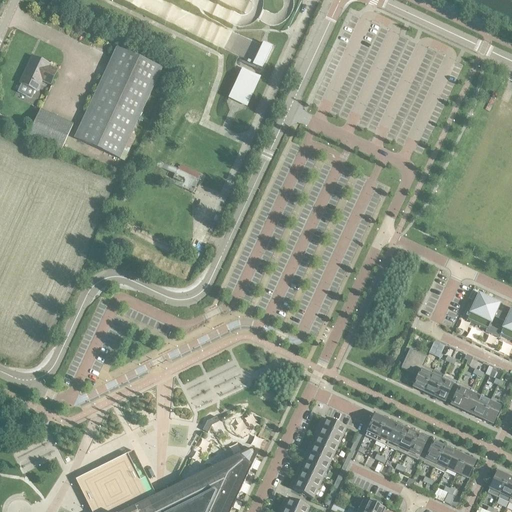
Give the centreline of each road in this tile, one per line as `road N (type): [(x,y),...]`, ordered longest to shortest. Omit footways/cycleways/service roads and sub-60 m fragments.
road 1 (tertiary): [(288,111),(204,290),(177,300),(122,277),(103,279),(89,290),(50,370),(27,380),(0,371)]
road 2 (residential): [(383,235),(255,511)]
road 3 (residential): [(288,111),(408,171),(383,235)]
road 4 (tertiary): [(511,61),(379,0)]
road 5 (residential): [(511,294),(383,235)]
road 6 (tertiary): [(340,0),(288,111)]
